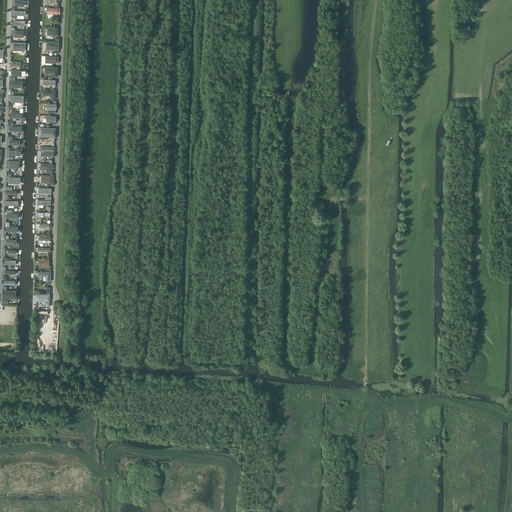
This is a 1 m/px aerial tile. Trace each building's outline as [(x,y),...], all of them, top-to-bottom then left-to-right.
[(26,51),(26,43),(13,42),(13,43),(11,43),(11,50),(13,50),(13,51),(26,51)] [(59,50),(60,43),(47,42),(47,50),(59,50)] [(58,78),(59,68),(46,68),(45,73),(54,74),(54,77),(58,78)] [(56,100),(56,92),(43,92),(43,96),(52,96),(51,100),(56,100)] [(57,138),(57,129),(41,128),(41,137),(57,138)] [(20,168),(20,160),(9,160),(7,160),(7,167),(9,167),(20,168)] [(53,172),(53,163),(41,162),(41,169),(47,169),(47,172),(53,172)] [(38,271),(37,276),(44,276),(44,281),(46,281),(51,281),(51,272),(38,271)] [(16,298),(17,291),(3,290),(2,298),(16,298)] [(37,293),(36,301),(51,302),(51,294),(37,293)]
